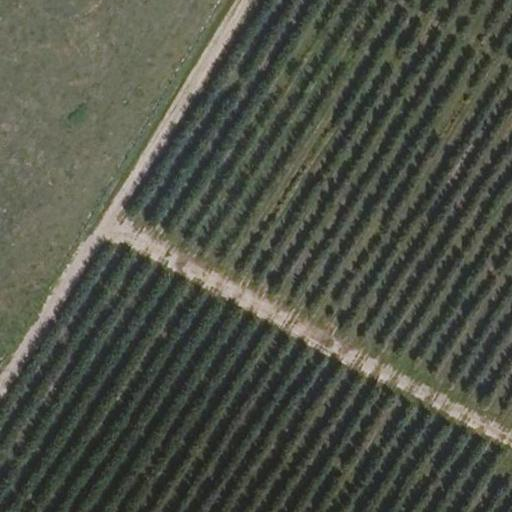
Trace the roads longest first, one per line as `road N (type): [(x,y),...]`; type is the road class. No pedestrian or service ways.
road 1 (track): [(242,0),(105,230),(511,443)]
road 2 (track): [(105,230),(0,371)]
